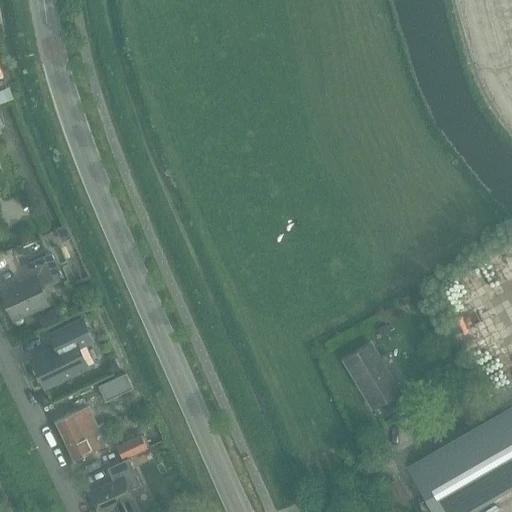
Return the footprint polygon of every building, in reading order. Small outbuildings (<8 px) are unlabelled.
[(0,95),(17,89),(13,81),(0,86),(0,95)] [(16,194),(22,207),(32,203),(26,190),(16,194)] [(65,225),(55,229),(61,243),(71,239),(65,225)] [(0,291),(0,295),(11,320),(48,303),(40,286),(61,276),(50,253),(18,267),(25,280),(0,291)] [(511,256),(484,267),(495,297),(511,290),(511,256)] [(30,359),(44,388),(88,367),(78,347),(92,341),(82,319),(49,334),(55,347),(30,359)] [(343,360),(372,408),(398,392),(370,344),(343,360)] [(107,363),(105,369),(109,376),(119,371),(114,360),(107,363)] [(126,373),(98,385),(105,400),(132,387),(126,373)] [(436,389),(433,402),(442,404),(446,387),(436,389)] [(511,407),(511,406),(405,467),(431,511),(470,511),(511,488),(511,407)] [(86,407),(55,422),(55,423),(64,441),(96,427),(86,407)] [(96,427),(64,441),(64,442),(74,461),(105,446),(104,444),(110,441),(102,423),(96,427)] [(120,456),(121,459),(146,448),(144,445),(140,436),(116,447),(120,456)] [(88,492),(97,511),(105,511),(114,508),(116,511),(138,511),(128,490),(140,485),(128,458),(122,461),(106,468),(112,481),(88,492)]
